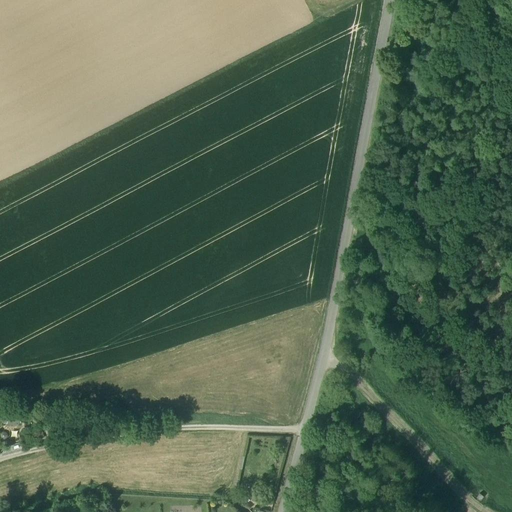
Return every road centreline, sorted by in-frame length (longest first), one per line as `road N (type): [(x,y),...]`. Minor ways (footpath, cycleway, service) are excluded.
road 1 (unclassified): [(300,431),(324,359),(390,0)]
road 2 (track): [(343,0),(0,180)]
road 3 (unclassified): [(0,457),(183,428),(300,431)]
road 4 (track): [(511,404),(460,392),(392,333),(330,327)]
